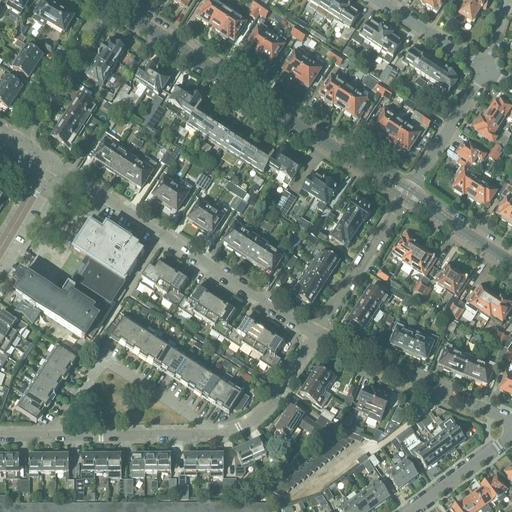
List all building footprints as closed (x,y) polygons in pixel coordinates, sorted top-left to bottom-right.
[(9,0),(5,8),(20,16),(29,0),(9,0)] [(208,25),(209,25),(221,7),(209,0),(208,0),(205,5),(204,5),(199,12),(200,12),(197,17),(203,22),(204,23),(207,25),(208,25)] [(307,0),(307,1),(318,8),(323,0),(307,0)] [(323,0),(318,8),(315,12),(326,19),(329,15),(338,0),(323,0)] [(338,0),(329,15),(339,22),(349,7),(348,7),(349,5),(347,4),(344,2),(343,3),(342,3),(340,1),(340,0),(338,0)] [(432,10),(438,14),(440,9),(446,0),(431,0),(427,7),(428,7),(428,9),(430,10),(432,10)] [(453,0),(451,4),(456,8),(458,3),(462,5),(462,4),(464,5),(455,21),(455,23),(459,25),(462,25),(464,21),(471,25),(480,10),(462,0),(453,0)] [(462,0),(480,10),(480,9),(483,9),(483,8),(487,10),(488,9),(487,9),(489,0),(462,0)] [(47,23),(56,8),(55,7),(55,6),(51,4),(49,4),(44,1),(32,20),(39,24),(40,22),(46,25),(47,23)] [(254,11),(250,17),(255,21),(259,15),(265,7),(259,3),(256,1),(250,9),(254,11)] [(232,15),(221,7),(209,25),(215,29),(215,31),(220,34),(232,15)] [(265,7),(259,15),(265,19),(270,11),(265,7)] [(349,7),(339,22),(345,26),(344,28),(346,29),(341,37),(348,42),(355,32),(351,29),(360,15),(359,15),(350,9),(350,8),(349,7)] [(56,8),(47,23),(64,33),(69,26),(66,25),(71,17),(71,16),(71,15),(71,14),(70,13),(69,12),(68,12),(68,11),(67,11),(66,12),(65,13),(56,8)] [(232,15),(220,34),(220,35),(220,37),(225,40),(227,39),(227,40),(229,38),(234,41),(237,37),(242,30),(241,30),(245,24),(232,15)] [(306,25),(295,18),(293,23),(303,29),(306,25)] [(356,33),(352,41),(360,46),(363,40),(364,41),(365,40),(371,43),(380,29),(370,22),(361,36),(356,33)] [(23,25),(17,34),(24,38),(29,29),(23,25)] [(250,43),(246,48),(251,51),(250,52),(252,53),(252,55),(255,57),(257,57),(258,57),(270,39),(273,35),(274,34),(267,30),(261,26),(254,36),(254,35),(249,42),(250,43)] [(296,39),(301,31),(295,27),(290,35),(296,39)] [(371,43),(370,45),(381,52),(382,50),(391,36),(392,35),(391,34),(392,33),(387,30),(386,31),(385,31),(381,28),(380,29),(371,43)] [(301,31),(296,39),(302,43),(307,35),(301,31)] [(328,40),(317,33),(314,37),(325,44),(328,40)] [(18,57),(36,69),(40,64),(39,63),(42,58),(38,55),(38,54),(35,52),(34,53),(22,45),(26,39),(24,38),(17,34),(14,39),(17,42),(14,46),(22,51),(18,57)] [(270,39),(258,57),(259,58),(260,60),(263,62),(265,62),(266,63),(267,61),(272,64),(275,59),(275,60),(280,52),(286,42),(280,38),(280,39),(273,35),(270,39)] [(391,36),(382,50),(388,53),(387,55),(383,61),(389,65),(394,57),(393,57),(402,43),(392,36),(391,36)] [(125,51),(122,49),(114,44),(114,45),(108,41),(101,52),(117,63),(125,51)] [(55,48),(46,43),(42,48),(52,54),(55,48)] [(353,53),(346,48),(342,55),(348,59),(353,53)] [(424,56),(423,55),(423,56),(412,49),(407,58),(404,63),(402,62),(398,69),(402,72),(405,67),(407,69),(408,67),(414,71),(424,56)] [(287,67),(283,72),(288,75),(287,76),(289,77),(289,79),(292,81),(294,81),(295,81),(307,63),(300,59),(304,53),(298,50),(291,60),(291,59),(286,66),(287,67)] [(332,51),(326,59),(333,64),(339,56),(332,51)] [(98,58),(94,64),(109,74),(117,63),(101,52),(98,56),(98,58)] [(424,56),(414,71),(426,79),(436,63),(436,62),(434,61),(433,61),(430,59),(430,58),(426,55),(425,56),(424,56)] [(339,56),(333,64),(339,67),(344,71),(350,63),(344,60),(339,56)] [(36,69),(18,57),(14,63),(12,62),(9,67),(20,74),(19,75),(23,77),(24,77),(28,80),(31,74),(33,75),(36,69)] [(307,63),(295,81),(296,82),(297,84),(300,86),(302,86),(303,87),(304,85),(308,88),(312,83),(312,84),(317,77),(316,76),(319,72),(323,66),(311,57),(307,63)] [(139,64),(133,60),(127,68),(133,72),(139,64)] [(436,63),(426,79),(436,85),(446,70),(444,69),(445,67),(440,64),(439,65),(436,63)] [(88,70),(85,75),(98,84),(97,86),(103,90),(108,83),(105,81),(109,74),(94,64),(90,71),(88,70)] [(138,90),(134,96),(140,99),(146,89),(147,89),(157,73),(157,72),(146,65),(143,71),(142,70),(134,81),(139,85),(137,89),(138,90)] [(383,84),(392,70),(387,67),(378,81),(383,84)] [(392,70),(383,84),(389,88),(398,74),(392,70)] [(446,70),(436,85),(435,87),(441,91),(444,93),(440,99),(445,102),(450,93),(449,93),(456,83),(454,82),(457,78),(447,72),(448,71),(446,70)] [(147,89),(143,95),(154,102),(161,92),(168,81),(158,74),(158,73),(157,73),(147,89)] [(0,84),(0,89),(15,99),(17,100),(20,94),(19,93),(22,89),(18,86),(18,85),(14,83),(14,84),(3,76),(0,80),(0,81),(2,82),(0,84)] [(341,81),(338,79),(333,76),(328,84),(327,84),(323,91),(320,96),(325,99),(324,101),(325,101),(325,103),(330,107),(332,106),(344,87),(340,84),(341,81)] [(367,77),(361,85),(380,97),(385,88),(367,77)] [(125,87),(112,106),(115,108),(115,109),(128,118),(137,103),(140,100),(140,99),(134,96),(133,95),(131,98),(128,96),(132,91),(130,90),(125,87)] [(339,109),(345,112),(356,94),(344,87),(332,106),(333,105),(338,109),(339,109)] [(180,111),(181,111),(192,95),(185,90),(183,91),(178,88),(165,109),(172,114),(175,110),(179,113),(180,111)] [(0,105),(8,110),(9,109),(10,109),(11,109),(12,109),(13,108),(13,107),(13,106),(13,105),(12,105),(12,104),(15,99),(0,89),(0,105)] [(388,90),(382,99),(388,103),(394,94),(388,90)] [(104,91),(101,96),(111,102),(114,97),(104,91)] [(73,106),(90,117),(97,106),(87,99),(88,98),(82,94),(81,95),(80,95),(73,106)] [(362,98),(356,94),(345,112),(346,113),(346,114),(349,116),(351,116),(357,120),(368,103),(367,102),(369,98),(364,95),(362,98)] [(186,126),(187,127),(199,109),(198,109),(203,102),(203,101),(204,100),(204,99),(203,99),(203,98),(203,97),(202,96),(201,96),(200,96),(199,96),(198,96),(197,96),(196,97),(192,95),(181,111),(191,118),(187,125),(186,125),(186,126)] [(412,112),(413,111),(416,106),(407,100),(403,106),(412,112)] [(492,105),(488,110),(504,120),(506,117),(509,119),(511,120),(511,110),(508,108),(502,104),(502,103),(501,103),(500,103),(496,101),(493,105),(493,106),(492,105)] [(68,109),(64,116),(82,128),(90,117),(73,106),(70,110),(68,109)] [(156,113),(152,118),(157,122),(161,116),(164,111),(159,107),(156,113)] [(145,128),(156,113),(150,109),(140,125),(145,128)] [(187,127),(199,134),(210,117),(204,113),(201,114),(198,112),(200,110),(199,109),(187,127)] [(483,122),(496,130),(496,131),(499,132),(503,125),(506,122),(504,120),(488,110),(485,116),(486,116),(486,117),(484,120),(483,121),(483,122)] [(382,136),(382,137),(394,119),(382,111),(370,129),(376,133),(377,134),(380,136),(382,136)] [(411,131),(406,127),(393,146),(394,146),(394,149),(398,152),(401,151),(402,150),(407,153),(410,148),(411,148),(416,141),(415,141),(418,136),(422,138),(432,122),(424,117),(423,118),(415,113),(410,120),(416,124),(411,131)] [(82,128),(64,116),(60,123),(61,124),(59,128),(75,139),(82,128)] [(199,134),(211,142),(221,127),(216,124),(216,121),(210,117),(199,134)] [(106,128),(111,131),(118,121),(113,118),(106,128)] [(393,146),(406,127),(394,119),(382,137),(388,141),(389,142),(394,145),(393,146)] [(474,129),(474,130),(479,133),(478,135),(485,140),(492,144),(493,145),(494,146),(494,147),(495,147),(493,151),(492,150),(491,151),(500,157),(504,151),(509,140),(504,136),(500,143),(492,138),(496,131),(496,130),(483,122),(481,120),(480,120),(479,121),(480,122),(475,129),(474,129)] [(223,150),(228,153),(233,145),(228,142),(234,133),(227,128),(224,129),(221,127),(211,142),(223,150)] [(58,143),(68,150),(72,153),(79,141),(75,139),(59,128),(52,139),(53,140),(52,141),(57,145),(58,143)] [(228,153),(224,159),(235,167),(239,160),(249,145),(244,142),(244,139),(237,135),(234,133),(228,142),(233,145),(228,153)] [(106,169),(117,151),(109,146),(111,143),(106,140),(101,149),(100,148),(97,153),(98,153),(94,159),(99,163),(98,165),(98,166),(98,167),(98,168),(98,169),(99,169),(100,170),(101,170),(102,170),(102,169),(103,169),(103,168),(104,168),(106,169)] [(139,141),(135,147),(141,150),(144,144),(139,141)] [(83,159),(90,148),(84,145),(77,156),(83,159)] [(235,167),(240,171),(244,164),(251,168),(262,151),(255,147),(253,148),(249,145),(239,160),(235,167)] [(457,156),(457,157),(462,159),(473,167),(490,178),(497,165),(495,164),(499,159),(500,158),(500,157),(491,151),(490,152),(490,153),(489,154),(490,155),(487,159),(487,158),(486,159),(482,156),(474,151),(474,150),(473,149),(470,147),(468,149),(464,147),(464,146),(463,146),(463,147),(462,147),(462,148),(463,148),(458,155),(457,155),(457,156)] [(267,154),(262,151),(251,168),(263,176),(264,175),(263,174),(268,167),(268,168),(274,158),(280,149),(279,149),(279,150),(278,150),(273,157),(272,157),(271,159),(268,157),(267,154)] [(279,175),(290,158),(285,155),(285,154),(285,153),(285,152),(285,151),(284,150),(284,149),(283,149),(282,149),(281,149),(280,149),(274,158),(268,168),(279,175)] [(117,175),(118,175),(129,158),(117,151),(106,169),(111,173),(112,171),(116,174),(116,175),(117,175)] [(164,166),(171,155),(166,152),(159,162),(164,166)] [(171,155),(164,166),(169,169),(176,158),(171,155)] [(121,180),(128,184),(140,166),(129,158),(118,175),(122,178),(121,180)] [(279,176),(276,181),(287,188),(301,167),(295,164),(295,162),(290,158),(279,175),(279,176)] [(453,190),(453,191),(454,191),(454,190),(462,196),(462,197),(463,197),(464,196),(465,194),(472,184),(475,178),(472,176),(468,174),(472,169),(473,167),(462,159),(458,165),(464,168),(463,169),(462,169),(455,180),(454,181),(458,183),(456,185),(453,189),(453,190)] [(147,170),(140,166),(128,184),(135,188),(136,186),(141,190),(145,183),(146,184),(148,180),(148,179),(153,171),(149,168),(147,170)] [(157,190),(152,197),(158,201),(157,202),(164,207),(176,188),(169,183),(172,179),(164,174),(158,183),(160,185),(159,186),(156,190),(157,190)] [(207,178),(204,176),(201,175),(194,185),(200,189),(207,178)] [(314,199),(325,181),(324,182),(322,182),(312,175),(298,196),(304,200),(307,195),(314,199)] [(207,178),(200,189),(205,192),(212,181),(207,178)] [(472,184),(465,194),(471,198),(470,199),(472,200),(475,202),(486,186),(475,178),(472,184)] [(500,199),(505,202),(496,215),(502,219),(501,220),(507,224),(511,215),(511,180),(508,187),(504,192),(500,199)] [(176,188),(164,207),(170,211),(171,209),(176,213),(180,206),(181,207),(183,202),(192,189),(180,181),(176,188)] [(325,181),(314,199),(321,204),(318,209),(322,212),(328,203),(329,204),(336,192),(336,191),(335,190),(337,188),(325,181)] [(499,189),(504,192),(508,187),(503,184),(499,189)] [(486,186),(475,202),(480,205),(481,204),(487,208),(497,193),(486,186)] [(273,211),(284,218),(296,200),(285,193),(273,211)] [(242,201),(237,197),(229,208),(235,212),(242,201)] [(192,213),(188,220),(193,224),(192,225),(199,230),(211,211),(203,206),(205,203),(200,200),(195,209),(194,209),(192,213)] [(342,211),(346,204),(340,200),(335,207),(342,211)] [(247,204),(242,201),(235,212),(240,215),(247,204)] [(354,203),(347,214),(362,224),(363,225),(371,214),(369,213),(370,212),(369,212),(370,210),(358,202),(357,204),(356,204),(354,203)] [(211,211),(199,230),(205,234),(206,232),(212,236),(216,229),(219,225),(224,216),(226,213),(215,205),(211,211)] [(332,213),(328,218),(333,221),(337,216),(332,213)] [(339,226),(340,226),(354,236),(362,224),(347,214),(339,226)] [(75,248),(73,251),(75,252),(88,260),(124,284),(126,281),(145,252),(131,243),(132,242),(129,240),(128,241),(121,236),(94,219),(75,248)] [(227,248),(235,253),(246,234),(239,230),(242,225),(234,220),(228,228),(231,230),(230,232),(229,232),(227,236),(223,243),(228,247),(227,248)] [(301,220),(297,226),(301,229),(305,222),(301,220)] [(309,234),(315,238),(324,224),(318,220),(309,234)] [(274,230),(266,224),(262,230),(271,235),(274,230)] [(350,243),(354,236),(340,226),(335,234),(334,233),(331,239),(348,250),(352,244),(350,243)] [(318,238),(325,242),(328,237),(321,232),(318,238)] [(247,259),(247,260),(259,242),(246,234),(235,253),(241,257),(242,255),(246,258),(246,259),(247,259)] [(306,238),(304,241),(314,247),(316,244),(318,241),(315,239),(308,235),(306,238)] [(294,250),(301,240),(296,237),(289,247),(294,250)] [(403,263),(415,245),(415,244),(406,238),(403,243),(401,242),(392,256),(403,263)] [(252,264),(259,268),(271,250),(259,242),(247,260),(248,260),(249,260),(253,262),(252,264)] [(415,245),(403,263),(414,269),(424,254),(424,253),(423,253),(422,253),(421,254),(419,252),(419,250),(415,247),(415,246),(415,245)] [(278,254),(271,250),(259,268),(259,269),(259,270),(259,271),(259,272),(260,273),(261,274),(262,274),(263,274),(264,273),(265,273),(265,272),(266,271),(271,275),(276,268),(279,264),(278,264),(284,256),(279,253),(278,254)] [(315,263),(331,274),(339,263),(337,262),(338,261),(333,257),(332,259),(322,252),(315,263)] [(424,254),(414,269),(425,276),(435,261),(429,257),(427,258),(425,256),(425,255),(425,254),(424,254)] [(15,286),(12,291),(16,294),(15,295),(16,296),(25,303),(24,305),(23,304),(17,313),(23,315),(32,325),(39,314),(38,313),(39,311),(81,339),(82,338),(84,340),(86,338),(87,335),(92,339),(113,306),(111,305),(113,301),(118,293),(121,289),(124,284),(88,260),(74,282),(70,288),(61,283),(55,292),(63,297),(61,300),(47,291),(27,278),(26,279),(21,275),(20,275),(14,285),(15,286)] [(147,272),(139,284),(154,294),(156,290),(169,269),(160,263),(153,273),(154,274),(153,275),(152,275),(147,272)] [(315,263),(308,274),(326,286),(330,279),(329,278),(331,274),(315,263)] [(435,283),(447,290),(454,278),(457,275),(457,274),(456,274),(455,274),(454,274),(454,275),(452,274),(452,271),(446,267),(435,283)] [(169,269),(156,290),(165,296),(178,276),(176,275),(177,274),(169,269)] [(388,286),(391,282),(394,277),(390,274),(388,276),(381,272),(380,272),(378,276),(378,277),(387,282),(385,285),(388,286)] [(275,284),(281,288),(288,277),(282,273),(275,284)] [(308,274),(300,285),(317,296),(320,292),(322,293),(326,286),(308,274)] [(165,296),(163,300),(177,309),(184,298),(179,295),(180,293),(181,291),(188,281),(179,275),(178,276),(165,296)] [(457,275),(454,278),(447,290),(457,297),(468,282),(462,278),(459,278),(458,277),(458,276),(457,275)] [(388,286),(391,288),(398,292),(400,288),(391,282),(388,286)] [(419,296),(426,287),(420,283),(411,297),(416,301),(419,296)] [(310,307),(317,296),(300,285),(293,296),(303,302),(302,304),(308,308),(309,306),(310,307)] [(189,302),(184,298),(177,309),(192,319),(194,315),(207,295),(208,293),(199,287),(192,298),(191,300),(190,300),(189,302)] [(431,290),(426,287),(419,296),(425,300),(431,290)] [(365,293),(362,298),(363,299),(363,300),(380,311),(384,305),(385,306),(389,301),(392,296),(403,303),(406,296),(398,292),(391,288),(387,293),(383,291),(380,296),(377,294),(378,293),(374,290),(373,291),(370,289),(367,294),(365,293)] [(476,317),(477,314),(489,296),(478,288),(466,306),(461,303),(452,317),(457,320),(465,309),(476,317)] [(194,315),(204,321),(217,300),(209,295),(208,296),(207,295),(194,315)] [(413,299),(406,296),(403,303),(401,306),(408,310),(413,299)] [(488,320),(502,300),(501,300),(500,301),(499,301),(499,302),(489,296),(477,314),(488,321),(488,320)] [(452,317),(461,303),(452,298),(443,311),(441,315),(449,319),(451,316),(452,317)] [(225,306),(217,300),(204,321),(213,327),(226,308),(224,307),(225,306)] [(356,310),(373,322),(380,311),(363,300),(360,304),(358,303),(355,309),(356,310)] [(507,304),(502,300),(488,320),(490,321),(492,320),(500,326),(509,312),(510,312),(511,309),(511,302),(509,300),(507,304)] [(145,306),(155,313),(157,310),(147,303),(145,306)] [(211,331),(225,341),(232,330),(227,326),(229,324),(228,324),(229,322),(230,323),(237,312),(227,306),(226,308),(213,327),(211,331)] [(346,325),(354,331),(357,327),(365,333),(373,322),(356,310),(353,315),(351,314),(347,320),(349,321),(346,325)] [(0,314),(0,325),(16,336),(20,339),(28,327),(17,320),(15,322),(13,321),(12,320),(1,313),(0,314)] [(163,318),(169,322),(172,318),(165,314),(163,318)] [(111,340),(118,344),(132,323),(120,315),(112,326),(118,329),(111,340)] [(394,321),(388,317),(386,323),(392,326),(394,321)] [(256,324),(247,318),(240,329),(239,331),(237,333),(232,330),(225,341),(240,350),(242,346),(255,326),(256,324)] [(448,321),(442,318),(437,328),(445,332),(449,323),(448,321)] [(139,327),(132,323),(118,344),(125,349),(139,327)] [(401,351),(402,351),(410,332),(403,329),(404,326),(395,323),(394,326),(398,327),(394,337),(393,337),(391,341),(392,341),(390,346),(395,348),(395,350),(401,352),(401,351)] [(452,323),(450,323),(447,332),(453,335),(457,325),(452,323)] [(0,339),(10,346),(16,336),(0,325),(0,339)] [(242,346),(252,352),(265,332),(257,326),(256,327),(255,326),(242,346)] [(125,349),(132,353),(146,332),(139,327),(125,349)] [(193,338),(195,334),(185,328),(183,331),(193,338)] [(382,343),(387,330),(381,328),(376,340),(382,343)] [(132,353),(135,355),(139,358),(153,336),(146,332),(132,353)] [(252,352),(261,358),(274,339),(273,338),(273,337),(265,332),(252,352)] [(407,355),(413,358),(422,337),(410,332),(402,351),(407,353),(407,355)] [(497,345),(498,344),(503,336),(497,332),(491,341),(497,345)] [(205,341),(195,334),(193,338),(203,344),(205,341)] [(139,358),(146,362),(160,341),(153,336),(139,358)] [(428,340),(422,337),(413,358),(420,360),(420,359),(426,361),(428,356),(428,357),(430,353),(429,353),(431,348),(434,349),(438,339),(430,336),(428,340)] [(498,344),(502,347),(507,351),(511,343),(511,340),(508,338),(507,339),(503,336),(498,344)] [(285,343),(275,337),(274,339),(261,358),(259,362),(274,372),(281,361),(275,357),(277,356),(276,355),(277,354),(278,354),(285,343)] [(0,352),(4,355),(10,346),(0,339),(0,352)] [(167,345),(160,341),(146,362),(153,367),(167,345)] [(26,342),(24,346),(28,349),(24,355),(27,357),(32,349),(34,347),(30,345),(26,342)] [(153,367),(160,371),(173,350),(167,345),(153,367)] [(451,371),(452,371),(459,353),(452,349),(453,347),(448,345),(442,358),(442,357),(440,361),(441,361),(439,366),(444,368),(444,370),(450,373),(451,371)] [(508,352),(507,351),(502,347),(497,359),(503,361),(504,361),(508,352)] [(56,348),(51,355),(72,369),(77,361),(56,348)] [(180,354),(173,350),(160,371),(167,376),(180,354)] [(0,352),(0,370),(8,358),(4,355),(0,352)] [(455,375),(463,378),(471,358),(459,353),(452,371),(456,373),(455,375)] [(167,376),(173,380),(187,359),(180,354),(167,376)] [(24,355),(17,365),(21,367),(27,357),(24,355)] [(68,376),(72,369),(51,355),(46,362),(68,376)] [(469,379),(475,381),(483,363),(471,358),(463,378),(469,380),(469,379)] [(173,380),(176,382),(180,384),(194,363),(187,359),(173,380)] [(241,369),(243,366),(233,359),(231,362),(241,369)] [(46,362),(42,369),(63,382),(68,376),(46,362)] [(180,384),(187,389),(201,368),(194,363),(180,384)] [(483,363),(475,381),(474,383),(480,385),(481,384),(487,386),(489,381),(489,382),(491,378),(490,377),(495,366),(491,363),(490,366),(483,363)] [(253,372),(243,366),(241,369),(251,375),(253,372)] [(208,372),(201,368),(187,389),(194,393),(208,372)] [(63,382),(42,369),(38,375),(59,389),(63,382)] [(312,376),(309,382),(326,393),(335,379),(333,378),(333,376),(329,374),(327,374),(326,373),(324,375),(317,370),(316,371),(314,371),(312,374),(312,376)] [(194,393),(198,396),(201,398),(215,376),(208,372),(194,393)] [(38,375),(33,382),(54,396),(59,389),(38,375)] [(250,383),(252,379),(245,375),(242,379),(250,383)] [(222,381),(215,376),(201,398),(208,402),(222,381)] [(511,378),(506,376),(499,392),(511,397),(511,378)] [(208,402),(215,407),(228,385),(222,381),(208,402)] [(54,396),(33,382),(29,389),(50,403),(54,396)] [(309,382),(308,383),(306,384),(304,386),(305,388),(300,395),(305,398),(304,399),(308,401),(309,400),(323,409),(326,404),(322,401),(326,393),(309,382)] [(236,390),(228,385),(215,407),(222,411),(236,390)] [(353,400),(358,389),(352,387),(347,398),(353,400)] [(29,389),(24,396),(46,410),(50,403),(29,389)] [(249,399),(236,390),(222,411),(229,416),(232,411),(236,413),(241,411),(249,399)] [(361,399),(356,411),(361,413),(361,414),(368,417),(369,414),(378,394),(371,391),(370,392),(365,390),(363,395),(362,395),(361,399)] [(368,417),(367,419),(379,424),(380,421),(385,409),(386,410),(388,406),(387,405),(389,400),(384,398),(385,397),(378,394),(369,414),(368,417)] [(46,410),(24,396),(20,403),(41,417),(46,410)] [(36,424),(38,421),(41,417),(20,403),(15,410),(36,424)] [(404,410),(412,414),(415,409),(406,404),(404,410)] [(328,444),(334,434),(338,427),(332,422),(321,416),(315,426),(303,418),(303,417),(291,409),(284,419),(281,419),(281,417),(280,423),(281,424),(276,432),(276,433),(274,435),(273,436),(279,444),(284,437),(288,440),(295,429),(300,432),(302,429),(317,439),(319,438),(328,444)] [(398,410),(392,422),(399,426),(405,414),(398,410)] [(335,417),(325,411),(321,416),(332,422),(335,417)] [(347,415),(343,426),(350,428),(354,418),(347,415)] [(423,421),(421,423),(425,429),(428,426),(426,424),(431,420),(427,415),(422,420),(423,421)] [(438,418),(434,422),(441,431),(455,449),(459,446),(460,447),(464,444),(463,442),(466,440),(462,435),(460,436),(454,428),(457,426),(450,418),(443,424),(438,418)] [(343,435),(353,440),(356,441),(360,443),(363,438),(354,434),(345,430),(343,435)] [(376,431),(372,442),(378,444),(382,434),(376,431)] [(436,435),(432,438),(435,442),(445,456),(450,453),(450,454),(455,450),(454,450),(455,449),(441,431),(435,435),(436,435)] [(353,440),(343,435),(342,435),(340,440),(348,444),(351,445),(353,440)] [(400,436),(395,440),(402,448),(407,444),(400,436)] [(332,443),(342,448),(345,449),(348,444),(340,440),(334,438),(332,443)] [(402,448),(395,440),(390,444),(396,452),(402,448)] [(248,446),(247,447),(254,462),(266,456),(259,441),(255,442),(255,443),(254,444),(253,443),(253,444),(248,446)] [(435,442),(426,449),(437,464),(441,461),(440,460),(445,456),(435,442)] [(340,453),(342,448),(332,443),(329,449),(337,452),(340,453)] [(422,444),(410,453),(415,459),(414,459),(419,465),(420,466),(422,465),(426,471),(431,466),(432,468),(437,464),(426,449),(422,444)] [(255,465),(254,462),(247,447),(243,448),(242,449),(241,449),(241,450),(237,452),(236,451),(235,452),(237,458),(234,459),(235,480),(237,480),(242,480),(246,476),(245,470),(255,465)] [(326,447),(324,453),(332,456),(335,457),(337,452),(329,449),(326,447)] [(332,456),(324,453),(321,451),(319,457),(327,460),(330,461),(332,456)] [(316,455),(313,461),(321,464),(324,465),(327,460),(319,457),(316,455)] [(356,462),(359,466),(368,460),(365,455),(356,462)] [(44,457),(42,457),(42,474),(50,474),(50,478),(55,478),(55,474),(55,456),(52,457),(49,457),(48,457),(44,457)] [(68,479),(68,456),(64,456),(64,457),(62,457),(62,456),(62,457),(56,457),(56,456),(55,456),(55,474),(63,473),(63,479),(68,479)] [(81,456),(81,473),(81,480),(94,480),(94,473),(94,456),(91,456),(91,457),(89,457),(89,456),(88,456),(88,457),(83,457),(83,456),(81,456)] [(94,456),(94,473),(107,473),(107,456),(104,456),(104,457),(102,457),(102,456),(101,456),(101,457),(96,457),(96,456),(94,456)] [(107,473),(108,473),(108,480),(108,479),(121,479),(121,473),(121,456),(117,456),(117,457),(115,457),(115,456),(114,456),(114,457),(109,457),(109,456),(107,456),(107,473)] [(131,456),(131,473),(131,479),(144,479),(144,473),(144,456),(141,456),(141,457),(139,457),(139,456),(138,456),(138,457),(133,457),(133,456),(131,456)] [(144,473),(157,473),(157,456),(154,456),(154,457),(151,457),(151,456),(151,457),(146,457),(146,456),(144,456),(144,473)] [(157,456),(157,473),(171,473),(171,456),(167,456),(167,457),(164,457),(164,456),(164,457),(159,457),(159,456),(157,456)] [(186,456),(183,456),(184,473),(184,477),(185,477),(185,478),(197,477),(196,473),(196,456),(193,456),(193,457),(191,457),(191,456),(190,456),(190,457),(186,457),(186,456)] [(196,456),(196,473),(209,473),(209,456),(206,456),(204,456),(203,456),(203,457),(198,457),(198,456),(196,456)] [(211,456),(209,456),(209,473),(223,473),(223,456),(219,456),(217,456),(216,456),(211,456)] [(13,457),(12,457),(7,457),(5,457),(5,474),(6,474),(6,480),(19,480),(19,457),(15,457),(13,457)] [(31,457),(29,457),(29,468),(29,474),(42,474),(42,457),(38,457),(36,457),(35,457),(31,457)] [(375,470),(375,469),(380,466),(374,457),(368,461),(375,470)] [(321,464),(313,461),(311,459),(308,465),(316,468),(319,469),(321,464)] [(283,471),(282,468),(277,460),(272,464),(279,475),(281,474),(280,473),(283,471)] [(402,465),(396,469),(409,485),(414,481),(413,480),(417,477),(405,460),(400,463),(402,465)] [(305,463),(303,469),(311,472),(314,473),(316,468),(308,465),(305,463)] [(368,463),(362,467),(369,475),(374,471),(368,463)] [(311,472),(303,469),(300,467),(298,473),(306,476),(309,477),(311,472)] [(402,490),(409,485),(396,469),(391,473),(389,472),(385,475),(397,492),(401,489),(402,490)] [(295,471),(292,477),(300,480),(303,481),(306,476),(298,473),(295,471)] [(300,480),(292,477),(290,475),(287,481),(295,484),(298,485),(300,480)] [(503,494),(507,491),(496,476),(489,481),(488,481),(500,497),(497,499),(500,502),(506,498),(503,494)] [(185,477),(179,477),(179,501),(188,501),(188,488),(185,488),(185,478),(185,477)] [(345,489),(349,485),(345,481),(346,480),(343,477),(339,481),(345,489)] [(346,480),(345,481),(349,485),(350,487),(354,484),(349,478),(346,480)] [(282,485),(290,488),(293,489),(295,484),(287,481),(284,479),(282,485)] [(488,481),(480,487),(492,502),(497,499),(500,497),(488,481)] [(373,485),(368,490),(380,506),(385,502),(384,501),(389,498),(376,482),(373,484),(373,485)] [(288,493),(290,488),(282,485),(279,483),(277,489),(285,492),(288,493)] [(482,490),(474,496),(486,511),(490,511),(492,511),(488,506),(492,502),(480,487),(482,489),(482,490)] [(277,489),(274,488),(272,493),(273,493),(277,495),(283,497),(285,492),(277,489)] [(374,511),(380,506),(368,490),(358,497),(369,511),(370,511),(373,510),(374,511)] [(334,500),(330,494),(328,491),(322,495),(328,504),(334,500)] [(486,511),(474,496),(467,501),(475,511),(486,511)] [(322,497),(308,501),(312,510),(319,507),(320,509),(328,506),(322,497)] [(369,511),(358,497),(349,504),(355,511),(369,511)] [(355,511),(349,504),(347,501),(340,506),(342,507),(338,510),(338,511),(355,511)] [(475,511),(467,501),(459,507),(461,510),(462,511),(475,511)] [(270,511),(275,510),(282,507),(279,502),(276,503),(271,505),(270,511)]
